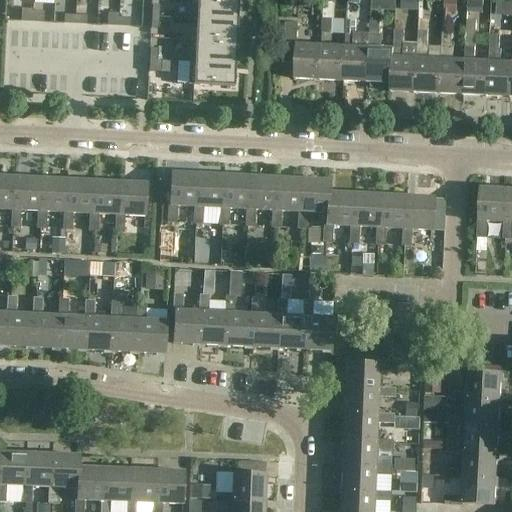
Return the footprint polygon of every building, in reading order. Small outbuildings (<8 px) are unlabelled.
[(196,0),(196,19),(237,21),(238,0),(196,0)] [(151,6),(151,18),(159,18),(159,7),(151,6)] [(20,10),(20,22),(32,22),(32,12),(32,10),(20,10)] [(32,12),(32,22),(43,23),(44,13),(32,12)] [(107,14),(106,26),(118,27),(118,18),(118,14),(107,14)] [(63,16),(63,24),(75,25),(75,16),(63,16)] [(75,16),(75,25),(86,25),(87,17),(75,16)] [(118,18),(118,27),(129,27),(130,19),(118,18)] [(151,18),(150,29),(158,30),(159,18),(151,18)] [(196,19),(195,41),(236,43),(237,21),(196,19)] [(322,20),(322,34),(332,35),(332,20),(322,20)] [(343,83),(367,84),(369,49),(353,48),(353,36),(355,36),(356,21),(347,21),(346,36),(345,47),(343,83)] [(370,22),(369,49),(367,84),(391,85),(392,85),(393,58),(394,58),(394,50),(381,49),(382,37),(379,37),(380,23),(370,22)] [(319,82),(321,46),(297,45),(298,24),(285,23),(283,64),(295,65),(295,80),(319,82)] [(390,93),(415,94),(417,59),(403,58),(405,32),(395,31),(394,46),(394,50),(394,58),(393,58),(392,85),(391,85),(390,93)] [(418,33),(417,59),(415,94),(439,95),(441,60),(429,60),(430,48),(427,48),(428,33),(418,33)] [(439,95),(463,97),(465,61),(452,61),(453,49),(451,49),(452,34),(442,34),(441,60),(439,95)] [(465,61),(463,97),(487,98),(489,63),(475,62),(476,35),(466,35),(465,61)] [(489,63),(487,98),(511,99),(511,80),(511,63),(501,63),(502,51),(499,51),(500,37),(490,36),(489,63)] [(195,41),(194,62),(235,64),(236,43),(195,41)] [(345,47),(321,46),(319,82),(343,83),(345,47)] [(149,49),(148,61),(157,61),(157,50),(149,49)] [(148,61),(148,73),(160,73),(161,62),(157,61),(148,61)] [(189,62),(188,86),(234,88),(235,64),(194,62),(189,62)] [(196,209),(198,174),(197,174),(197,176),(173,174),(173,172),(172,172),(172,174),(171,174),(169,206),(167,206),(166,224),(176,224),(177,208),(193,209),(196,209)] [(199,174),(198,174),(196,209),(193,209),(192,225),(202,226),(203,209),(220,210),(222,210),(224,175),(223,175),(223,177),(199,176),(199,174)] [(229,210),(245,211),(248,211),(250,176),(249,176),(249,178),(225,177),(225,175),(224,175),(222,210),(220,210),(219,226),(228,227),(229,210)] [(251,176),(250,176),(248,211),(245,211),(244,228),(254,228),(255,211),(271,212),(274,213),(276,177),(275,177),(275,179),(251,178),(251,176)] [(14,212),(15,177),(15,178),(0,177),(0,211),(11,212),(14,212)] [(40,213),(42,178),(41,178),(41,180),(16,179),(16,177),(15,177),(14,212),(11,212),(10,228),(20,229),(21,212),(37,213),(40,213)] [(274,213),(271,212),(271,229),(280,229),(281,212),(298,213),(300,214),(302,178),(302,181),(277,179),(277,177),(276,177),(274,213)] [(66,214),(67,179),(67,181),(42,180),(43,178),(42,178),(40,213),(37,213),(36,229),(46,230),(47,213),(63,214),(66,214)] [(300,214),(298,213),(297,230),(307,231),(308,214),(325,215),(326,215),(327,194),(329,194),(330,182),(303,181),(303,178),(302,178),(300,214)] [(92,216),(94,180),(93,180),(93,182),(68,181),(68,179),(67,179),(66,214),(63,214),(62,231),(72,231),(73,215),(89,216),(92,216)] [(118,217),(120,182),(119,182),(119,184),(94,182),(95,180),(94,180),(92,216),(89,216),(88,232),(98,233),(99,216),(115,217),(118,217)] [(118,217),(115,217),(114,233),(123,234),(124,217),(144,218),(143,233),(144,233),(145,218),(147,185),(120,184),(120,182),(118,217)] [(478,221),(478,239),(487,240),(488,223),(504,224),(507,224),(508,189),(508,191),(483,190),(483,188),(482,188),(480,221),(478,221)] [(509,189),(508,189),(507,224),(504,224),(503,241),(511,240),(511,191),(509,191),(509,189)] [(352,228),(354,193),(354,195),(329,194),(327,194),(326,215),(325,215),(325,225),(323,225),(322,243),(332,244),(333,227),(350,228),(352,228)] [(352,228),(350,228),(349,245),(358,245),(359,228),(376,229),(378,229),(380,194),(380,196),(355,195),(355,193),(354,193),(352,228)] [(381,194),(380,194),(378,229),(376,229),(375,246),(384,247),(385,230),(402,231),(405,231),(406,195),(406,197),(381,196),(381,194)] [(405,231),(402,231),(401,247),(411,248),(411,231),(429,232),(429,247),(430,247),(431,232),(433,199),(407,198),(407,195),(406,195),(405,231)] [(202,313),(199,312),(182,312),(183,295),(173,294),(172,312),(174,313),(173,344),(200,346),(202,313)] [(200,346),(226,347),(227,314),(225,314),(208,313),(209,296),(199,296),(199,312),(202,313),(200,346)] [(253,315),(250,315),(234,314),(235,298),(225,297),(225,314),(227,314),(226,347),(252,349),(253,315)] [(35,316),(32,316),(16,315),(17,298),(7,298),(6,314),(8,315),(7,347),(33,349),(35,316)] [(252,349),(278,350),(279,317),(276,317),(260,316),(261,299),(251,298),(250,315),(253,315),(252,349)] [(61,317),(58,317),(42,316),(42,300),(33,299),(32,316),(35,316),(33,349),(59,350),(61,317)] [(86,319),(84,318),(68,318),(68,301),(59,300),(58,317),(61,317),(59,350),(85,351),(86,319)] [(305,318),(302,318),(286,317),(287,300),(277,300),(276,317),(279,317),(278,350),(304,351),(305,318)] [(112,320),(110,319),(94,319),(95,302),(85,301),(84,318),(86,319),(85,351),(111,352),(112,320)] [(305,318),(304,351),(331,352),(332,319),(312,318),(313,302),(303,301),(302,318),(305,318)] [(139,321),(136,321),(119,320),(120,303),(111,303),(110,319),(112,320),(111,352),(137,354),(139,321)] [(164,355),(166,322),(146,321),(147,304),(137,304),(136,321),(139,321),(137,354),(164,355)] [(8,315),(6,314),(0,314),(0,346),(7,347),(8,315)] [(378,392),(379,389),(379,373),(396,373),(396,364),(379,363),(379,364),(346,363),(345,390),(378,392)] [(467,400),(500,401),(501,374),(468,373),(468,393),(451,392),(450,402),(467,403),(467,400)] [(395,389),(379,389),(378,392),(345,390),(344,417),(378,418),(378,415),(378,398),(395,399),(395,389)] [(499,427),(500,401),(467,400),(467,403),(466,419),(449,418),(449,428),(466,429),(466,426),(499,427)] [(394,415),(378,415),(378,418),(344,417),(343,442),(376,444),(376,440),(377,424),(394,424),(394,415)] [(498,453),(499,427),(466,426),(466,429),(465,445),(448,444),(448,454),(464,455),(465,452),(498,453)] [(393,441),(376,440),(376,444),(343,442),(342,468),(375,470),(375,467),(376,450),(393,451),(393,441)] [(497,479),(498,453),(465,452),(464,455),(464,471),(447,471),(447,480),(463,481),(463,478),(497,479)] [(26,454),(1,453),(0,468),(0,503),(5,504),(6,487),(22,488),(25,488),(26,454)] [(52,455),(26,454),(25,488),(22,488),(21,505),(30,505),(31,488),(48,489),(51,489),(52,455)] [(79,456),(52,455),(51,489),(48,489),(47,506),(57,506),(58,489),(77,490),(78,489),(78,469),(79,469),(79,456)] [(392,468),(375,467),(375,470),(342,468),(341,495),(374,496),(374,493),(375,476),(392,477),(392,468)] [(104,470),(79,469),(78,469),(78,489),(77,490),(76,500),(74,500),(73,511),(83,511),(84,502),(100,503),(103,503),(104,470)] [(130,471),(104,470),(103,503),(100,503),(100,511),(109,511),(110,503),(126,504),(129,504),(130,471)] [(156,471),(130,471),(129,504),(126,504),(125,511),(135,511),(136,504),(152,505),(155,505),(156,471)] [(155,505),(152,505),(151,511),(161,511),(162,505),(182,506),(184,472),(156,471),(155,505)] [(231,502),(264,503),(265,476),(232,475),(231,495),(214,494),(214,504),(231,504),(231,502)] [(496,507),(497,479),(463,478),(463,481),(462,497),(446,497),(445,506),(463,507),(463,505),(496,507)] [(391,494),(374,493),(374,496),(341,495),(339,511),(373,511),(374,502),(391,503),(391,494)] [(264,511),(264,503),(231,502),(231,504),(230,511),(264,511)]
